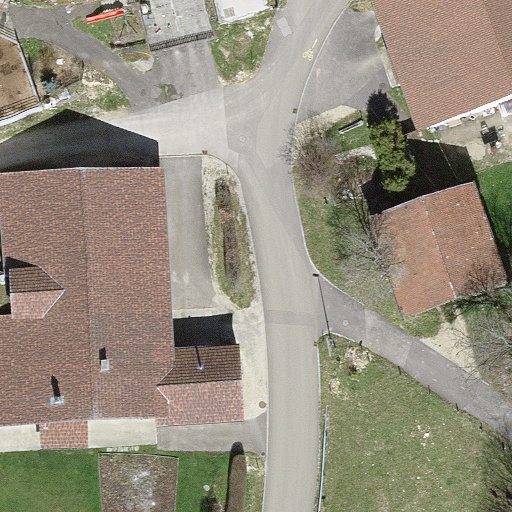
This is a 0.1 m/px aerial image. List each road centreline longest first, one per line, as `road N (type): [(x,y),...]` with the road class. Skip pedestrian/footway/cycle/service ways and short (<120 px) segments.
road 1 (unclassified): [(323,0),(287,60),(268,135),(295,375),(290,511)]
road 2 (track): [(0,163),(273,101)]
